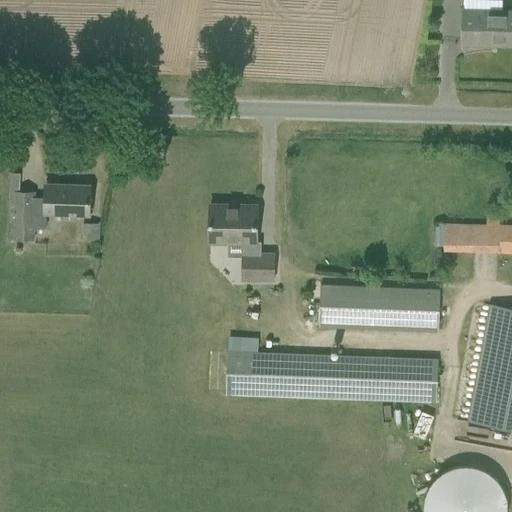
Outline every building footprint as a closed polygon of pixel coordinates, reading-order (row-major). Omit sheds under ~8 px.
[(463,24),(462,44),(511,45),(511,10),(502,11),(463,10),(463,24)] [(17,192),(16,240),(32,240),(33,228),(46,228),(46,213),(89,214),(89,206),(90,186),(46,185),(46,197),(33,197),(33,192),(17,192)] [(210,243),(254,244),(255,205),(211,205),(210,243)] [(487,214),(487,223),(447,222),(446,250),(511,252),(511,223),(501,223),(501,215),(487,214)] [(82,239),(99,239),(100,224),(83,223),(82,239)] [(242,252),(243,282),(275,281),(275,252),(242,252)] [(321,325),(442,328),(443,287),(322,284),(321,325)] [(468,421),(511,429),(511,306),(490,303),(468,421)] [(227,392),(435,402),(437,358),(229,350),(227,392)] [(424,413),(411,414),(412,439),(425,438),(424,413)] [(434,481),(431,484),(429,488),(427,492),(425,496),(425,501),(424,505),(424,510),(424,511),(506,511),(507,510),(507,506),(507,502),(506,498),(505,494),(503,490),(501,486),(499,483),(497,479),(494,476),(490,474),(487,471),(483,469),(479,468),(475,467),(471,466),(467,466),(463,466),(458,466),(454,467),(450,468),(447,470),(443,472),(440,475),(436,478),(434,481)]
